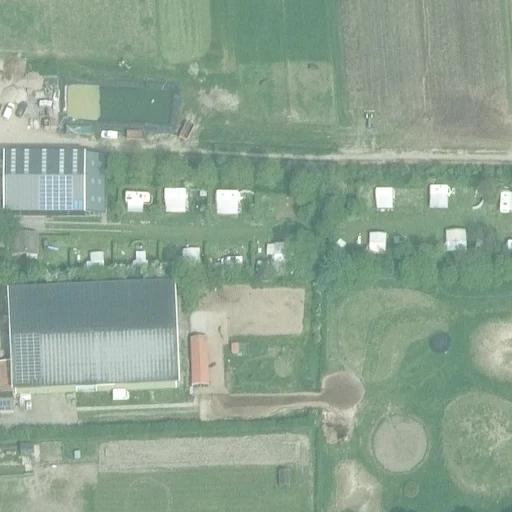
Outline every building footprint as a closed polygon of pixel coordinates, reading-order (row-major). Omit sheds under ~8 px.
[(3,156),(3,216),(84,217),(85,156),(3,156)] [(37,256),(37,235),(10,235),(10,256),(37,256)] [(15,395),(176,388),(172,287),(11,294),(15,395)] [(206,340),(190,340),(190,368),(206,368),(206,340)] [(11,396),(0,395),(0,414),(12,414),(11,396)]
